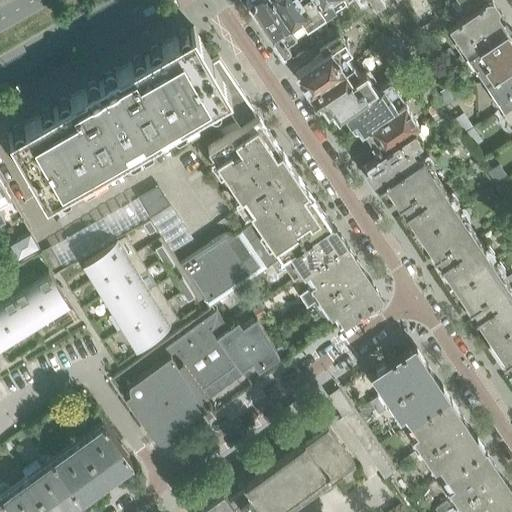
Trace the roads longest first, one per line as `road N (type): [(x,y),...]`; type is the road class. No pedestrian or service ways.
road 1 (residential): [(416,300),(216,0)]
road 2 (residential): [(416,300),(196,452),(133,511)]
road 3 (residential): [(511,442),(416,300)]
road 4 (secondary): [(0,70),(122,0)]
